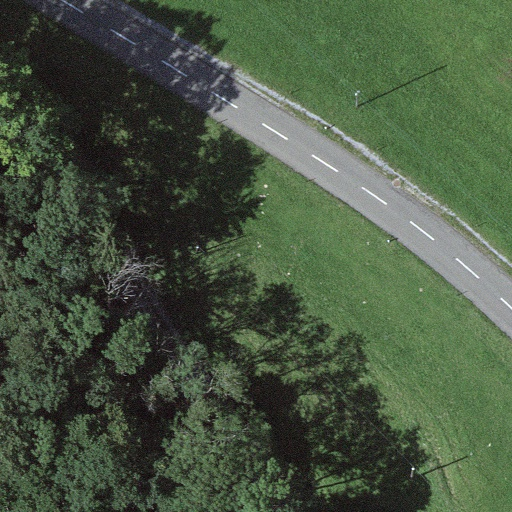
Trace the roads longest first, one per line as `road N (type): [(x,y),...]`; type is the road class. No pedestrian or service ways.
road 1 (tertiary): [(511,300),(336,155),(67,0)]
road 2 (track): [(280,511),(66,198),(0,121)]
